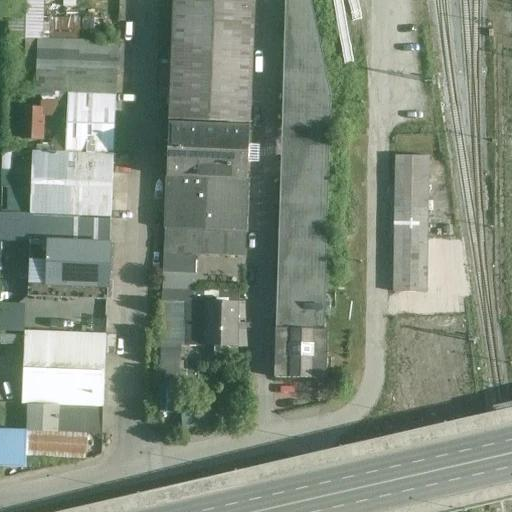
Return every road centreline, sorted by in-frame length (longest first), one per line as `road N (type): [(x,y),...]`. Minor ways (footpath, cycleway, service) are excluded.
road 1 (residential): [(132,469),(151,0)]
road 2 (residential): [(264,437),(275,0)]
road 3 (tertiary): [(511,455),(265,511)]
road 4 (residential): [(132,469),(264,437)]
road 5 (residential): [(0,501),(132,469)]
